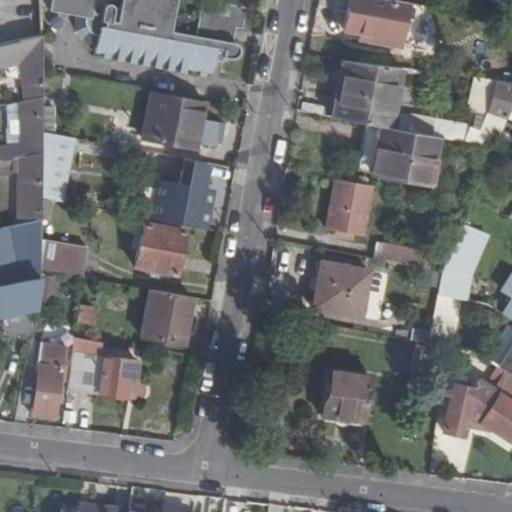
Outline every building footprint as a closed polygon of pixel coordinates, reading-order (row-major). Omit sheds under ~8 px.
[(77,22),(80,26),(238,56),(239,50),(237,46),(233,44),(228,43),(231,27),(243,28),(246,8),(202,0),(201,0),(196,37),(171,32),(176,0),(121,0),(117,23),(112,22),(114,10),(112,6),(110,5),(106,4),(103,6),(102,8),(102,14),(95,13),(97,0),(53,0),(52,8),(77,13),(77,22)] [(398,46),(405,2),(394,0),(348,0),(343,29),(361,32),(368,33),(367,41),(398,46)] [(238,56),(80,26),(82,30),(87,36),(94,40),(93,47),(212,70),(214,56),(232,59),(236,58),(238,56)] [(359,40),(367,41),(368,33),(361,32),(359,40)] [(18,40),(0,44),(0,65),(22,60),(26,100),(41,97),(42,35),(26,39),(18,40)] [(352,61),(343,59),(339,76),(350,77),(352,61)] [(392,128),(403,68),(352,61),(350,77),(339,76),(332,117),(366,123),(392,128)] [(498,134),(511,102),(511,83),(497,80),(488,113),(481,133),(471,129),(467,139),(478,143),(478,142),(487,146),(493,148),(498,134)] [(195,146),(204,100),(152,91),(143,136),(195,146)] [(41,132),(41,97),(19,103),(18,142),(6,145),(0,146),(0,160),(42,152),(41,132)] [(19,101),(7,104),(6,145),(18,142),(19,103),(19,101)] [(43,105),(42,130),(53,130),(53,105),(43,105)] [(439,119),(436,136),(439,137),(454,140),(457,140),(461,123),(439,119)] [(392,128),(366,123),(357,170),(428,183),(436,136),(392,128)] [(453,149),(454,140),(439,137),(437,146),(453,149)] [(22,168),(21,222),(42,218),(41,199),(41,176),(42,152),(0,160),(0,172),(10,171),(10,169),(14,168),(14,169),(22,168)] [(201,189),(206,162),(180,158),(178,171),(181,171),(179,184),(164,182),(161,197),(188,203),(184,225),(204,229),(211,190),(201,189)] [(41,199),(52,201),(55,201),(55,176),(41,176),(41,199)] [(370,185),(335,179),(326,228),(361,235),(370,185)] [(41,199),(42,218),(42,221),(50,222),(52,201),(41,199)] [(447,255),(490,282),(506,244),(484,235),(487,226),(486,226),(490,213),(476,208),(468,228),(460,224),(447,255)] [(21,222),(0,225),(0,238),(41,230),(42,230),(42,221),(42,218),(21,222)] [(175,274),(183,230),(142,223),(134,267),(175,274)] [(41,230),(0,238),(0,314),(1,314),(36,307),(40,270),(41,230)] [(42,268),(58,271),(83,276),(88,245),(42,237),(42,268)] [(379,245),(377,258),(428,268),(431,255),(379,245)] [(436,292),(463,298),(467,275),(489,284),(490,282),(447,255),(440,270),(436,292)] [(319,263),(311,308),(359,316),(368,270),(316,261),(316,263),(319,263)] [(59,276),(43,273),(39,293),(55,296),(59,276)] [(511,274),(502,289),(511,295),(511,274)] [(192,297),(150,289),(141,337),(183,345),(192,297)] [(511,299),(503,314),(511,319),(511,299)] [(5,332),(31,337),(33,328),(36,307),(1,314),(5,332)] [(41,341),(30,414),(55,417),(65,345),(41,341)] [(511,341),(495,367),(502,372),(511,378),(511,341)] [(412,369),(431,372),(435,348),(415,346),(412,369)] [(69,374),(67,389),(126,396),(129,374),(135,375),(137,360),(72,352),(69,374)] [(361,421),(368,376),(326,370),(320,416),(361,421)] [(507,442),(511,433),(511,378),(502,372),(491,389),(476,380),(470,389),(454,386),(447,418),(445,424),(443,432),(463,436),(466,423),(467,418),(480,422),(478,427),(487,429),(507,442)] [(466,423),(478,427),(480,422),(467,418),(466,423)]
